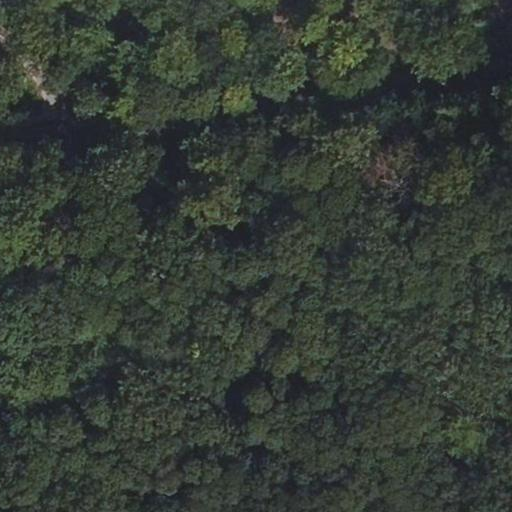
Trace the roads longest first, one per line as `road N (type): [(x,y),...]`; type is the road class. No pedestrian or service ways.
road 1 (track): [(511,425),(0,40)]
road 2 (track): [(511,431),(453,402),(321,376),(196,373),(0,405)]
road 3 (unclassified): [(511,75),(0,151)]
